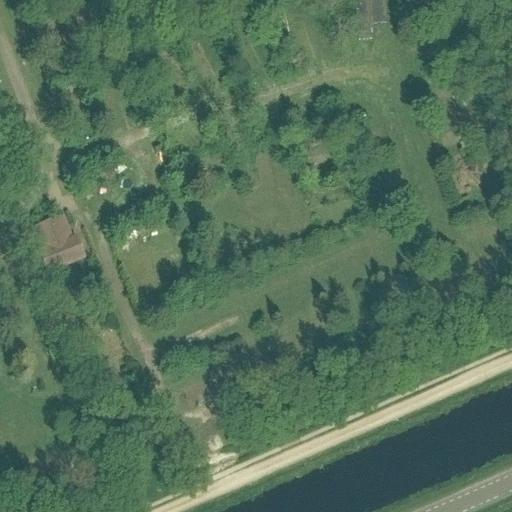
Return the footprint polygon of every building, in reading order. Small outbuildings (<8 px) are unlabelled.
[(301,56),(312,53),(302,11),(291,13),(301,56)] [(54,27),(57,40),(79,34),(75,21),(54,27)] [(246,32),(236,37),(253,77),(264,72),(246,32)] [(217,41),(204,49),(221,75),(233,67),(217,41)] [(436,106),(460,99),(454,79),(430,86),(436,106)] [(63,97),(67,109),(97,99),(93,87),(63,97)] [(464,120),(441,125),(445,145),(469,140),(464,120)] [(311,149),(313,159),(331,156),(330,146),(311,149)] [(252,192),(263,190),(259,155),(247,156),(252,192)] [(208,174),(236,169),(234,156),(206,161),(208,174)] [(128,167),(101,182),(107,192),(134,177),(128,167)] [(370,180),(380,210),(391,206),(381,176),(370,180)] [(312,200),(316,212),(358,201),(355,189),(312,200)] [(64,219),(31,232),(39,253),(36,254),(45,279),(84,263),(75,239),(71,240),(64,219)] [(466,245),(509,239),(507,225),(464,231),(466,245)] [(228,230),(223,243),(263,259),(269,246),(228,230)] [(197,282),(197,240),(184,239),(183,282),(197,282)] [(144,286),(155,282),(142,241),(131,245),(144,286)] [(92,342),(109,380),(124,373),(107,336),(92,342)]
